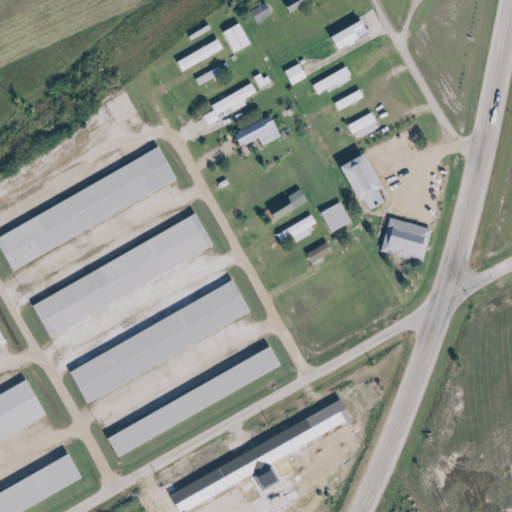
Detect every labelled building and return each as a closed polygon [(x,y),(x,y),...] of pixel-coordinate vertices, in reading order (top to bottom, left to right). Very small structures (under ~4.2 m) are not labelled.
[(262,22),(273,10),(262,0),(260,0),(251,10),(262,22)] [(311,0),(286,0),(285,1),(292,12),(311,0)] [(339,51),(372,33),(364,19),(331,38),(339,51)] [(253,44),(241,21),(222,32),(234,54),(253,44)] [(180,61),(185,70),(225,50),(220,40),(180,61)] [(286,72),(294,85),(309,76),(301,63),(286,72)] [(196,77),(199,85),(224,74),(221,66),(196,77)] [(317,95),(352,76),(347,66),(312,85),(317,95)] [(215,107),(221,117),(258,92),(251,82),(215,107)] [(365,97),(360,89),(334,104),(338,112),(365,97)] [(347,127),(352,135),(377,121),(372,112),(347,127)] [(263,147),(283,137),(272,115),(236,133),(243,147),(260,139),(263,147)] [(181,185),(166,152),(0,230),(0,247),(9,266),(181,185)] [(368,154),(346,166),(364,201),(370,198),(376,209),(393,200),(368,154)] [(278,221),(298,208),(291,196),(270,208),(278,221)] [(331,233),(353,222),(342,202),(321,214),(331,233)] [(48,336),(217,248),(200,215),(31,303),(48,336)] [(318,224),(312,215),(276,235),(281,244),(318,224)] [(433,229),(390,218),(382,252),(425,262),(433,229)] [(333,252),(329,243),(309,253),(313,262),(333,252)] [(254,314),(237,281),(68,370),(85,403),(254,314)] [(0,447),(53,422),(35,385),(0,401),(0,447)] [(0,511),(32,511),(89,485),(76,459),(0,494),(0,511)]
